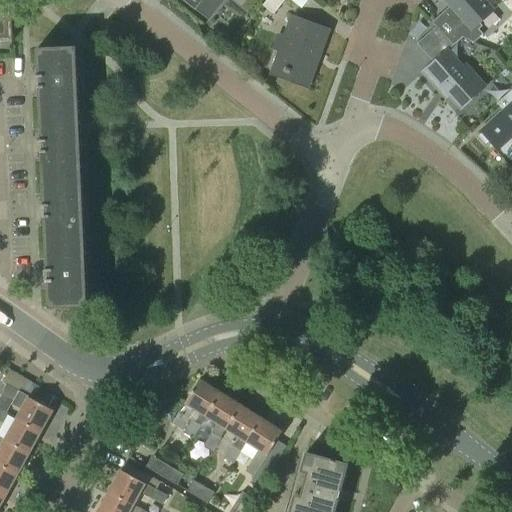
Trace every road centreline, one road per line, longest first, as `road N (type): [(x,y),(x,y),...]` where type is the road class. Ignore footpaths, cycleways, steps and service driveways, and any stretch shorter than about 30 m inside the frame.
road 1 (unclassified): [(337,166),(124,0)]
road 2 (unclassified): [(510,230),(421,145),(391,130),(351,126)]
road 3 (residential): [(414,475),(254,373)]
road 4 (unclassified): [(337,166),(275,325)]
road 5 (residential): [(406,402),(384,378),(320,338),(275,325)]
road 6 (residential): [(49,511),(94,429),(101,371)]
road 7 (residential): [(275,325),(222,327),(135,370)]
road 8 (residential): [(273,340),(406,402)]
road 9 (residential): [(135,370),(163,370),(234,341),(273,340)]
road 10 (unclassified): [(351,126),(374,61),(358,42),(374,0)]
